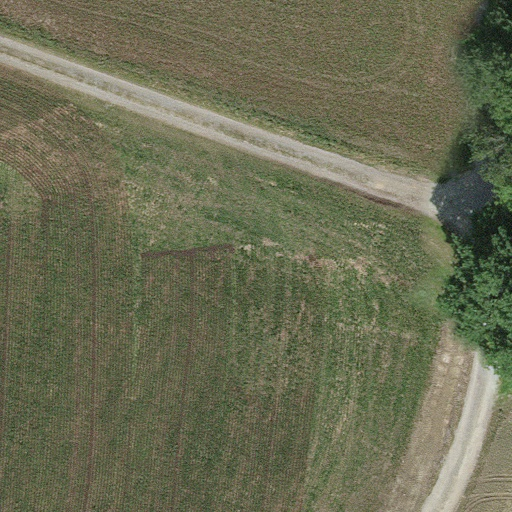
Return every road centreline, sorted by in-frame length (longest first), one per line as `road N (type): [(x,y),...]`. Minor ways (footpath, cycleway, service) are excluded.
road 1 (track): [(506,237),(0,55)]
road 2 (track): [(511,177),(488,398),(443,511)]
